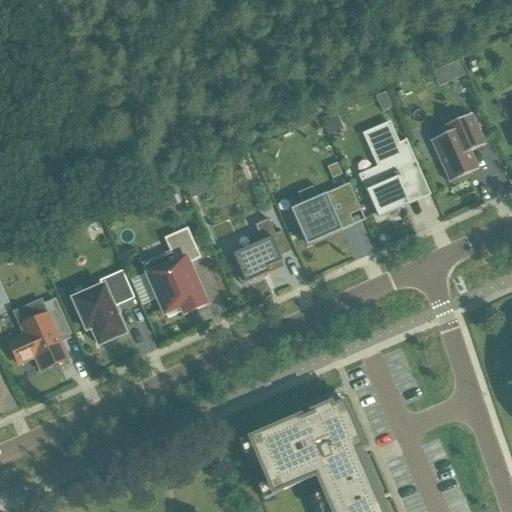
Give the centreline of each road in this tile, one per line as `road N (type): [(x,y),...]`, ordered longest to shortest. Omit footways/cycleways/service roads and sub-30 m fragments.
road 1 (residential): [(428,269),(0,455)]
road 2 (residential): [(428,269),(511,511)]
